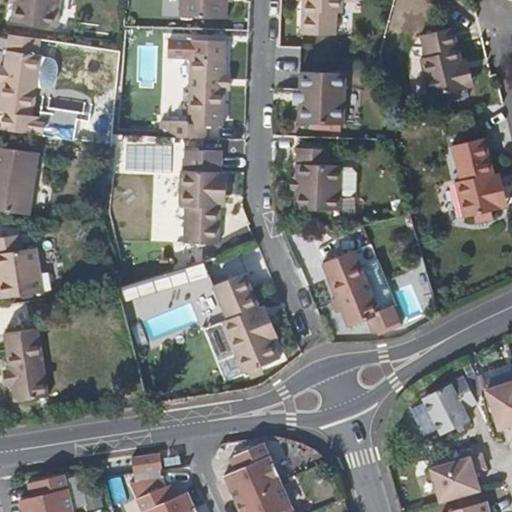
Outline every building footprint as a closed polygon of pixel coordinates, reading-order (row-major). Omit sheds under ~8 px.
[(15,0),(15,3),(12,21),(60,28),(63,0),(15,0)] [(181,0),(181,13),(227,15),(227,0),(181,0)] [(301,0),(300,33),(338,33),(339,0),(301,0)] [(461,59),(452,24),(418,33),(424,55),(418,57),(427,93),(438,90),(456,86),(467,84),(461,59)] [(44,37),(10,33),(6,65),(3,82),(0,103),(0,109),(36,114),(45,55),(41,55),(44,37)] [(226,39),(168,37),(167,56),(188,56),(186,120),(168,119),(168,120),(159,120),(158,131),(167,132),(168,135),(206,136),(206,125),(223,125),(224,88),(224,71),(226,39)] [(472,82),(467,57),(461,59),(467,84),(472,82)] [(345,71),(299,69),(298,86),(298,102),(297,120),(343,121),(345,71)] [(458,96),(456,86),(438,90),(440,100),(458,96)] [(491,167),(482,126),(446,135),(455,171),(449,173),(458,206),(469,203),(485,200),(498,197),(491,167)] [(326,142),(296,141),(295,170),(294,184),(294,202),(307,203),(327,203),(335,204),(337,158),(326,158),(326,142)] [(31,148),(0,146),(0,207),(29,208),(31,148)] [(221,153),(184,152),(183,167),(181,167),(180,204),(185,204),(184,238),(218,239),(220,205),(221,169),(221,153)] [(503,195),(497,166),(491,167),(498,197),(503,195)] [(487,208),(485,200),(469,203),(472,212),(487,208)] [(22,249),(20,234),(0,236),(0,295),(42,289),(36,247),(22,249)] [(382,313),(356,250),(323,264),(336,296),(342,311),(349,327),(382,313)] [(261,305),(246,269),(215,282),(229,315),(212,323),(209,330),(219,353),(227,356),(238,351),(246,369),(250,367),(262,362),(282,354),(274,336),(261,305)] [(403,318),(424,310),(409,270),(388,278),(403,318)] [(342,311),(336,296),(330,298),(336,313),(342,311)] [(278,334),(266,303),(261,305),(274,336),(278,334)] [(48,394),(38,327),(2,333),(7,370),(10,386),(12,399),(48,394)] [(265,369),(262,362),(250,367),(253,374),(265,369)] [(471,403),(458,377),(418,397),(435,433),(450,426),(462,420),(464,419),(459,409),(471,403)] [(511,378),(479,389),(493,428),(511,422),(511,426),(511,378)] [(465,426),(462,420),(450,426),(453,431),(465,426)] [(225,470),(237,496),(280,477),(263,438),(235,451),(241,463),(225,470)] [(160,448),(132,452),(134,470),(163,465),(160,448)] [(483,468),(478,452),(425,468),(434,502),(475,490),(470,473),(483,468)] [(23,511),(72,511),(74,511),(63,471),(33,479),(36,492),(19,497),(23,511)] [(295,511),(280,477),(237,496),(243,511),(295,511)] [(74,507),(84,504),(77,478),(67,480),(74,507)] [(138,496),(144,511),(196,511),(188,491),(172,497),(166,484),(138,496)] [(484,511),(481,502),(447,511),(484,511)]
